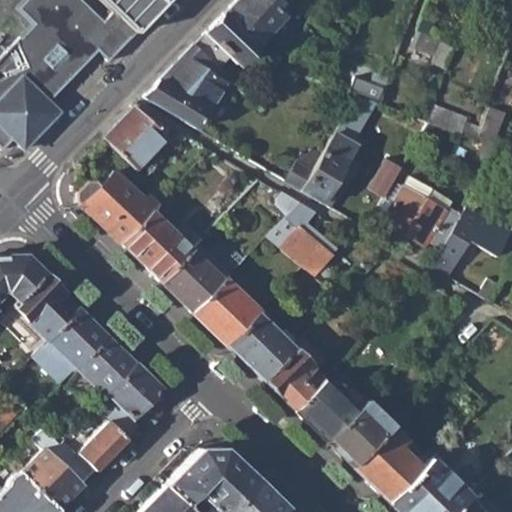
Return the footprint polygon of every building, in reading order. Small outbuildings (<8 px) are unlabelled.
[(0,149),(10,139),(21,149),(39,131),(58,111),(47,100),(95,50),(106,61),(133,33),(123,21),(111,11),(101,22),(79,0),(22,0),(15,8),(31,24),(0,55),(0,149)] [(100,0),(111,11),(123,21),(133,33),(164,0),(100,0)] [(233,0),(191,44),(221,74),(231,62),(239,70),(284,21),(277,15),(262,0),(233,0)] [(282,0),(262,0),(277,15),(286,4),(282,0)] [(417,33),(428,37),(433,24),(421,21),(417,33)] [(194,129),(230,82),(221,74),(191,44),(140,97),(194,129)] [(291,72),(313,80),(318,65),(296,57),(291,72)] [(344,92),(368,101),(374,85),(349,76),(344,92)] [(368,101),(377,105),(383,89),(374,85),(368,101)] [(132,168),(173,128),(133,104),(101,138),(132,168)] [(427,123),(459,136),(464,121),(465,119),(432,107),(427,123)] [(486,107),(479,128),(474,141),(490,147),(502,113),(486,107)] [(459,136),(474,141),(479,128),(464,121),(459,136)] [(321,203),(336,179),(355,145),(351,142),(356,133),(342,124),(322,155),(300,191),(321,203)] [(301,154),(284,182),(300,191),(322,155),(311,149),(306,157),(301,154)] [(76,201),(118,243),(149,210),(151,209),(111,171),(96,186),(92,183),(82,183),(75,192),(76,201)] [(449,202),(408,177),(407,177),(401,188),(402,189),(442,212),(449,202)] [(336,179),(321,203),(330,209),(344,184),(336,179)] [(362,200),(376,209),(388,192),(373,182),(362,200)] [(388,192),(376,209),(375,211),(383,216),(401,188),(392,183),(388,192)] [(442,212),(402,189),(401,188),(383,216),(380,221),(436,255),(455,221),(442,212)] [(118,243),(157,280),(188,247),(149,210),(118,243)] [(446,278),(479,220),(462,210),(455,221),(436,255),(428,268),(446,278)] [(264,236),(311,276),(327,255),(282,217),(264,236)] [(157,280),(191,314),(222,280),(188,247),(157,280)] [(3,300),(8,305),(39,271),(22,254),(0,254),(0,291),(2,289),(7,295),(3,300)] [(8,305),(43,339),(71,309),(53,293),(57,288),(39,271),(8,305)] [(504,313),(511,297),(511,282),(502,277),(487,304),(504,313)] [(191,314),(225,346),(258,311),(223,279),(222,280),(191,314)] [(71,309),(43,339),(29,354),(57,381),(72,366),(103,333),(74,305),(71,309)] [(225,346),(260,381),(299,340),(263,306),(258,311),(225,346)] [(72,366),(101,394),(132,361),(103,333),(72,366)] [(260,381),(293,412),(322,380),(311,369),(318,360),(299,340),(260,381)] [(87,409),(102,421),(121,440),(131,429),(132,425),(126,420),(137,408),(145,415),(160,399),(160,388),(132,361),(101,394),(87,409)] [(293,412),(324,442),(363,400),(354,392),(345,402),(322,380),(293,412)] [(324,442),(349,467),(382,432),(389,424),(363,400),(324,442)] [(91,471),(121,440),(102,421),(73,452),(91,471)] [(38,450),(16,472),(54,508),(78,483),(91,471),(73,452),(67,447),(58,439),(56,441),(40,426),(28,440),(38,450)] [(58,439),(67,447),(77,436),(69,428),(58,439)] [(349,467),(385,502),(418,467),(382,432),(349,467)] [(196,447),(163,483),(184,504),(194,493),(214,511),(225,511),(256,480),(223,448),(196,447)] [(385,502),(395,511),(450,511),(466,496),(429,458),(418,467),(385,502)] [(0,489),(0,511),(50,511),(54,508),(16,472),(0,489)] [(277,511),(283,506),(256,480),(225,511),(277,511)] [(163,483),(134,511),(191,511),(184,504),(163,483)] [(480,511),(466,496),(450,511),(480,511)]
